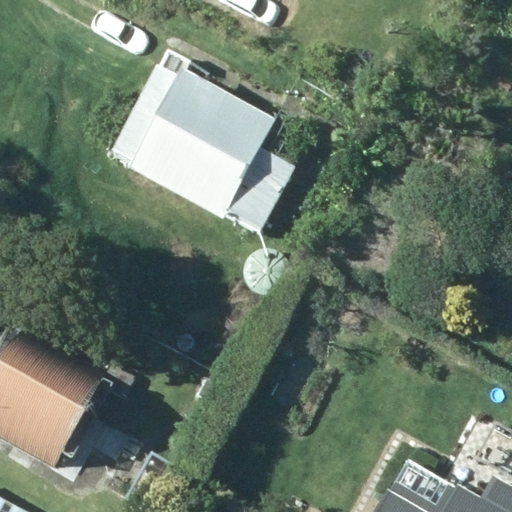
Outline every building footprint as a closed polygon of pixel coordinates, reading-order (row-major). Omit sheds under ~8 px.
[(127,170),(221,218),(225,212),(260,231),(294,165),(258,148),(273,119),(179,69),(176,77),(154,64),(109,152),(132,163),(127,170)] [(24,329),(0,372),(0,436),(54,466),(105,374),(24,329)] [(151,511),(153,511),(179,470),(151,453),(126,497),(151,511)] [(511,511),(511,491),(493,481),(483,500),(455,485),(440,511),(412,511),(410,511),(409,511),(511,511)] [(0,511),(18,511),(0,502),(0,511)]
